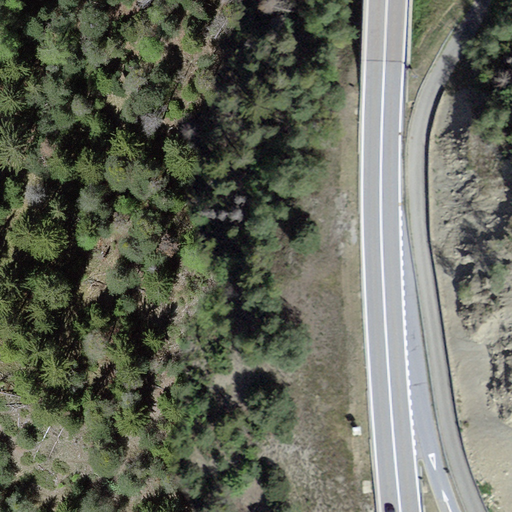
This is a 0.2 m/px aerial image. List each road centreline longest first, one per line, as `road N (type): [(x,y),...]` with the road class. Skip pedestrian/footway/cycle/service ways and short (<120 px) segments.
road 1 (unclassified): [(484,0),(441,67),(416,156),(448,427),(473,511)]
road 2 (primary): [(387,0),(381,197),(400,511)]
